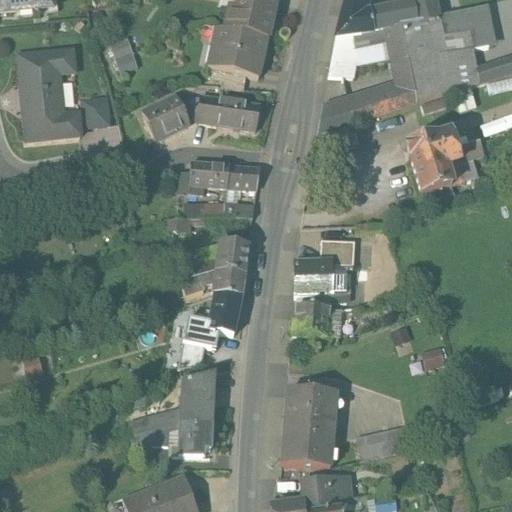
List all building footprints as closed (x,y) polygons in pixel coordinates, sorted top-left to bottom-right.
[(0,0),(0,18),(50,14),(49,0),(0,0)] [(276,0),(243,0),(245,2),(247,2),(245,9),(240,14),(231,12),(226,33),(267,42),(276,0)] [(345,0),(334,42),(353,39),(355,51),(387,46),(380,13),(363,16),(363,7),(364,0),(345,0)] [(408,0),(411,7),(380,13),(387,46),(391,69),(407,66),(445,58),(442,42),(432,0),(408,0)] [(226,33),(219,32),(216,48),(213,47),(208,69),(247,78),(259,80),(267,42),(226,33)] [(467,37),(442,42),(445,58),(470,54),(467,37)] [(353,39),(334,42),(327,79),(345,80),(353,39)] [(112,49),(120,77),(138,71),(130,43),(112,49)] [(71,56),(19,62),(27,147),(79,141),(77,120),(63,121),(59,80),(73,78),(71,56)] [(445,58),(407,66),(415,108),(453,96),(450,82),(445,58)] [(511,62),(450,82),(453,96),(478,88),(511,77),(511,62)] [(395,87),(347,102),(355,126),(415,108),(407,66),(391,69),(395,87)] [(247,78),(208,69),(203,90),(244,93),(247,78)] [(259,110),(221,103),(220,105),(200,101),(196,124),(216,127),(216,129),(255,136),(259,110)] [(347,102),(322,110),(316,138),(355,126),(347,102)] [(106,103),(82,104),(85,132),(109,130),(106,103)] [(176,105),(148,118),(159,142),(187,129),(176,105)] [(350,132),(315,143),(320,159),(355,148),(350,132)] [(436,143),(404,153),(408,165),(409,165),(420,201),(450,192),(450,191),(461,188),(455,170),(466,167),(462,153),(452,156),(447,141),(436,144),(436,143)] [(228,169),(191,166),(190,180),(184,179),(184,188),(189,188),(188,196),(203,198),(203,190),(225,192),(228,169)] [(257,172),(228,169),(225,192),(232,192),(255,194),(257,172)] [(223,207),(176,207),(175,223),(222,222),(223,207)] [(252,211),(224,208),(222,222),(251,223),(252,211)] [(313,267),(294,268),(294,300),(331,299),(346,298),(349,298),(349,278),(335,279),(335,270),(352,271),(354,247),(320,245),(319,266),(313,265),(313,267)] [(247,250),(198,251),(194,258),(196,269),(178,273),(181,284),(195,280),(216,275),(243,279),(247,250)] [(243,279),(216,275),(195,280),(181,284),(178,285),(184,301),(203,297),(202,292),(215,289),(213,298),(240,301),(243,279)] [(213,298),(211,317),(205,315),(203,320),(196,319),(195,324),(187,322),(181,348),(204,350),(215,353),(218,338),(233,338),(240,301),(213,298)] [(346,298),(331,299),(331,306),(346,306),(346,298)] [(329,314),(293,312),(291,340),(327,343),(327,341),(337,342),(338,330),(328,329),(329,314)] [(204,350),(181,348),(177,373),(200,369),(204,350)] [(40,365),(25,369),(29,383),(44,379),(40,365)] [(214,377),(180,387),(180,415),(179,427),(211,428),(214,377)] [(145,394),(129,398),(132,410),(148,405),(145,394)] [(335,398),(288,394),(282,467),(330,471),(335,398)] [(172,417),(128,427),(131,438),(134,439),(151,434),(175,427),(179,427),(180,415),(172,417)] [(175,427),(151,434),(151,449),(155,449),(168,449),(169,438),(179,438),(179,427),(175,427)] [(211,428),(179,427),(179,438),(179,446),(172,446),(172,460),(202,461),(202,452),(210,453),(211,428)] [(407,431),(355,442),(360,464),(411,453),(407,431)] [(134,439),(132,439),(136,463),(154,464),(155,449),(151,449),(151,434),(134,439)] [(321,480),(305,482),(306,487),(303,487),(304,505),(305,505),(304,511),(325,511),(334,511),(333,504),(348,502),(343,474),(321,478),(321,480)] [(161,489),(123,504),(125,511),(193,511),(185,490),(165,498),(161,489)] [(348,502),(333,504),(334,511),(339,510),(339,511),(358,511),(357,501),(348,502)]
